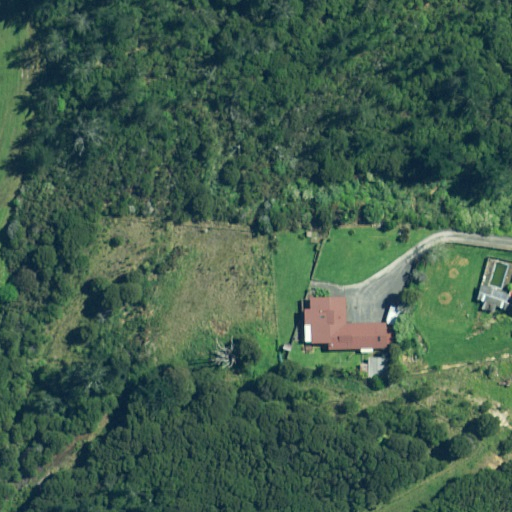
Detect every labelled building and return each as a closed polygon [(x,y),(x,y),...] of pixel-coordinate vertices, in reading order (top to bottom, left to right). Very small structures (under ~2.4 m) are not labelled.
[(403,290),(395,288),(389,311),(398,313),(403,290)] [(293,299),(293,348),(383,350),(383,323),(341,322),(342,300),(293,299)] [(503,317),(511,320),(511,300),(503,317)] [(491,310),(476,318),(482,327),(496,319),(491,310)] [(387,358),(368,358),(368,378),(386,379),(387,358)]
